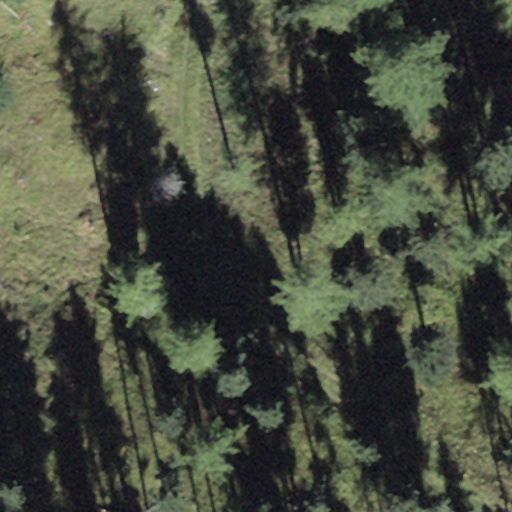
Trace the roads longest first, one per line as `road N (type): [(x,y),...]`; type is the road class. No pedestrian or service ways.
road 1 (track): [(211,0),(194,254),(486,511)]
road 2 (track): [(453,0),(453,34),(479,80),(511,105)]
